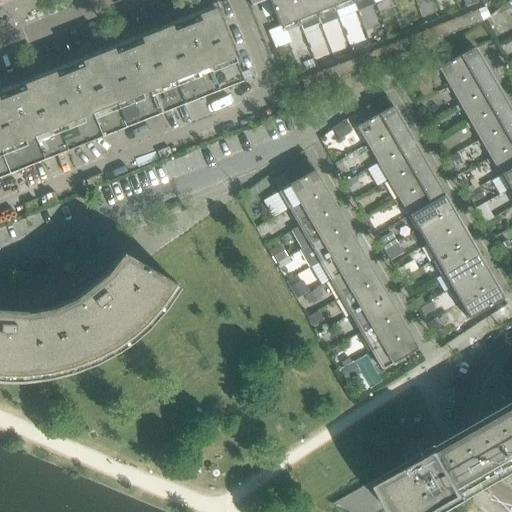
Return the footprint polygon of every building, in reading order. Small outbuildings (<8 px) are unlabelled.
[(247,0),(250,6),(258,3),(265,0),(267,0),(279,27),(298,20),(316,12),(334,5),(347,0),(247,0)] [(178,19),(154,28),(175,81),(184,105),(201,98),(219,91),(243,81),(239,71),(234,58),(213,5),(189,14),(178,19)] [(482,21),(477,10),(470,13),(475,24),(482,21)] [(475,24),(470,13),(463,16),(467,27),(475,24)] [(467,27),(463,16),(455,19),(460,30),(467,27)] [(460,30),(455,19),(448,22),(452,33),(460,30)] [(452,33),(448,22),(440,25),(445,36),(452,33)] [(445,36),(440,25),(433,28),(437,39),(445,36)] [(121,41),(96,51),(117,104),(127,128),(144,121),(161,114),(184,105),(175,81),(154,28),(131,37),(121,41)] [(437,39),(433,28),(425,31),(430,42),(437,39)] [(430,42),(425,31),(418,34),(423,45),(430,42)] [(423,45),(418,34),(411,37),(415,48),(423,45)] [(415,48),(411,37),(403,39),(408,51),(415,48)] [(408,51),(403,39),(396,42),(400,54),(408,51)] [(400,54),(396,42),(388,45),(393,57),(400,54)] [(393,57),(388,45),(381,48),(385,60),(393,57)] [(448,87),(484,67),(473,47),(439,67),(439,68),(438,69),(438,70),(434,72),(437,76),(443,73),(450,86),(448,86),(448,87)] [(385,60),(381,48),(374,51),(378,62),(385,60)] [(62,65),(39,74),(59,127),(68,151),(85,144),(104,137),(127,128),(117,104),(96,51),(74,60),(62,65)] [(378,62),(374,51),(366,54),(370,65),(378,62)] [(370,65),(366,54),(359,57),(363,69),(370,65)] [(363,69),(359,57),(351,60),(355,71),(363,69)] [(355,71),(351,60),(344,63),(348,74),(355,71)] [(348,74),(344,63),(336,66),(341,77),(348,74)] [(341,77),(336,66),(329,69),(333,80),(341,77)] [(459,105),(495,84),(484,67),(448,87),(445,89),(447,94),(453,91),(460,103),(458,104),(459,105)] [(333,80),(329,69),(321,72),(326,83),(333,80)] [(326,83),(321,72),(314,75),(318,86),(326,83)] [(2,88),(0,89),(0,150),(9,174),(24,168),(44,160),(66,152),(68,151),(59,127),(39,74),(15,83),(2,88)] [(318,86),(314,75),(306,78),(311,89),(318,86)] [(311,89),(306,78),(301,80),(305,91),(311,89)] [(469,123),(505,102),(495,84),(459,105),(455,107),(457,112),(463,109),(470,121),(468,122),(469,123)] [(367,146),(403,125),(386,96),(365,108),(371,118),(357,126),(361,132),(368,144),(366,145),(367,146)] [(479,140),(511,121),(511,114),(505,102),(469,123),(465,125),(468,129),(473,126),(480,138),(478,139),(479,140)] [(352,131),(344,120),(332,129),(339,140),(352,131)] [(489,158),(511,144),(511,121),(479,140),(475,142),(478,147),(483,144),(490,156),(489,157),(489,158)] [(377,164),(413,143),(403,125),(367,146),(363,148),(366,152),(371,150),(378,162),(376,163),(377,164)] [(387,181),(423,160),(413,143),(377,164),(367,169),(369,174),(381,167),(388,179),(387,180),(387,181)] [(501,174),(511,167),(511,144),(489,158),(485,160),(488,165),(493,161),(501,174)] [(0,177),(9,174),(0,150),(0,177)] [(324,189),(313,170),(307,159),(283,173),(289,184),(279,190),(279,191),(278,191),(278,192),(280,191),(289,208),(324,189)] [(397,199),(433,178),(423,160),(387,181),(383,183),(386,188),(391,185),(398,197),(397,198),(397,199)] [(509,189),(511,187),(511,167),(501,174),(499,175),(500,176),(501,175),(509,189)] [(409,215),(443,196),(433,178),(397,199),(394,201),(396,205),(402,202),(409,215)] [(300,226),(334,206),(324,189),(289,208),(288,209),(288,210),(290,209),(300,226)] [(417,230),(452,210),(443,196),(409,215),(407,216),(408,217),(409,216),(417,230)] [(300,227),(310,243),(344,224),(334,206),(300,226),(298,227),(298,228),(300,227)] [(426,244),(460,225),(452,210),(417,230),(416,231),(416,232),(418,231),(426,244)] [(319,263),(355,242),(344,224),(310,243),(308,244),(309,245),(310,244),(320,261),(318,262),(319,263)] [(426,245),(434,259),(469,239),(460,225),(426,244),(424,245),(425,246),(426,245)] [(391,233),(378,240),(383,250),(396,243),(391,233)] [(443,273),(477,254),(469,239),(434,259),(433,260),(433,261),(435,260),(443,273)] [(329,281),(365,260),(355,242),(319,263),(321,262),(330,279),(329,280),(329,281)] [(396,243),(383,250),(389,261),(402,253),(396,243)] [(147,327),(164,307),(178,286),(121,252),(100,279),(98,277),(71,293),(73,297),(51,307),(18,313),(18,310),(0,306),(0,373),(2,373),(20,373),(43,371),(45,377),(46,377),(71,371),(94,362),(117,350),(132,339),(147,327)] [(451,288),(486,269),(477,254),(443,273),(441,274),(441,275),(443,274),(451,288)] [(282,268),(293,262),(290,257),(279,263),(282,268)] [(341,297),(375,278),(365,260),(329,281),(331,280),(341,297)] [(412,261),(396,270),(400,279),(417,269),(412,261)] [(459,303),(494,283),(486,269),(451,288),(449,289),(450,290),(452,289),(459,303)] [(351,315),(386,295),(375,278),(339,298),(340,299),(341,298),(351,315)] [(468,319),(503,298),(494,283),(459,303),(458,304),(460,303),(468,317),(466,318),(467,319),(468,318),(468,319)] [(309,305),(323,296),(318,288),(304,297),(309,305)] [(361,332),(396,313),(386,295),(351,315),(349,316),(350,316),(351,315),(361,332)] [(318,311),(306,317),(312,327),(323,321),(318,311)] [(370,351),(406,331),(396,313),(361,332),(359,333),(360,334),(362,333),(371,350),(370,351)] [(382,369),(417,349),(406,331),(370,351),(370,352),(372,351),(381,368),(380,369),(382,369)] [(511,411),(478,431),(460,442),(444,451),(443,449),(432,455),(431,454),(383,481),(400,511),(439,511),(470,495),(468,491),(486,482),(510,468),(511,466),(511,411)]
